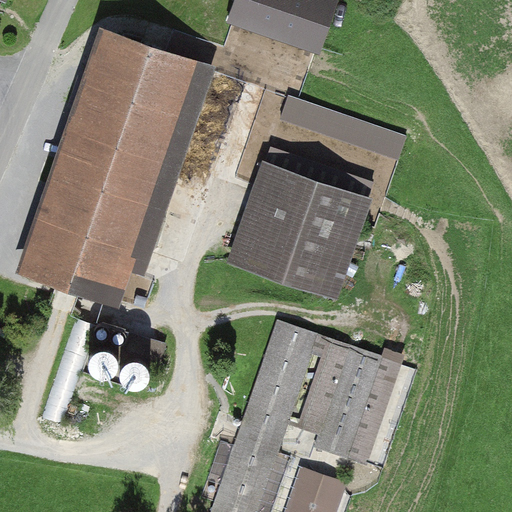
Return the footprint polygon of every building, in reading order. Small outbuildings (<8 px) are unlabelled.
[(326,59),(347,0),(240,0),(232,26),(326,59)] [(121,300),(199,63),(98,29),(20,267),(121,300)] [(375,198),(265,161),(231,263),(340,300),(375,198)] [(205,511),(266,511),(294,436),(365,462),(401,363),(277,317),(205,511)] [(97,373),(101,375),(106,376),(111,376),(115,374),(119,371),(121,367),(122,362),(121,357),(119,353),(115,350),(111,348),(106,348),(101,349),(97,351),(95,355),(93,360),(93,364),(94,369),(97,373)] [(130,382),(134,384),(138,386),(143,385),(148,383),(151,380),(153,376),(154,371),(153,366),(151,362),(147,359),(143,357),(138,357),(134,358),(130,361),(127,364),(125,369),(125,374),(127,378),(130,382)] [(340,511),(349,486),(300,470),(286,511),(340,511)]
